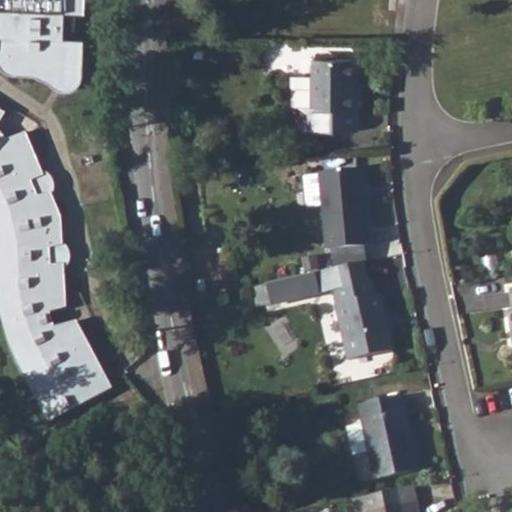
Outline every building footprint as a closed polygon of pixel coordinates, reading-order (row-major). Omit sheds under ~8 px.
[(0,0),(0,65),(11,75),(46,80),(63,94),(76,89),(83,78),(84,41),(64,41),(64,16),(84,16),(84,0),(0,0)] [(313,59),(313,76),(291,76),(290,113),(299,113),(299,131),(358,131),(358,108),(353,107),(353,59),(313,59)] [(0,111),(0,305),(9,348),(50,423),(116,390),(78,321),(56,328),(50,313),(67,306),(64,265),(51,266),(50,250),(64,247),(61,218),(50,194),(37,198),(31,181),(44,176),(25,133),(7,141),(0,131),(0,125),(7,115),(0,111)] [(364,246),(369,246),(362,169),(320,173),(320,175),(323,206),(327,250),(332,249),(364,246)] [(323,206),(320,175),(304,176),(307,208),(323,206)] [(364,246),(332,249),(335,267),(367,260),(364,246)] [(320,255),(301,258),(303,273),(322,270),(320,255)] [(376,296),(373,281),(369,282),(364,262),(267,283),(271,305),(334,291),(349,361),(394,351),(381,295),(376,296)] [(420,470),(403,395),(359,405),(363,424),(347,427),(353,456),(369,453),(374,480),(420,470)] [(418,511),(413,486),(354,500),(356,511),(418,511)]
